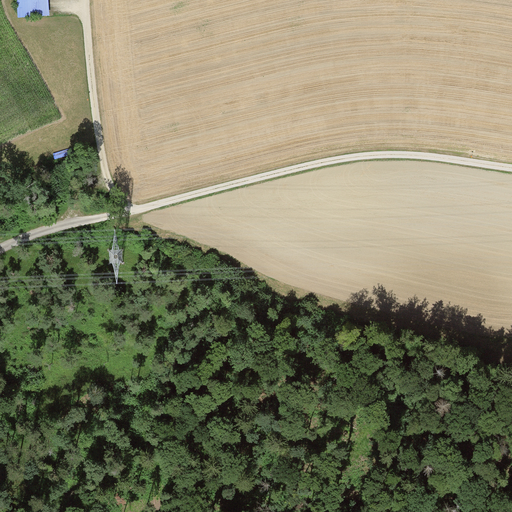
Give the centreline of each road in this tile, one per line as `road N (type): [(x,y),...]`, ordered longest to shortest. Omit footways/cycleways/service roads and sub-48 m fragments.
road 1 (track): [(0,251),(105,213),(355,158),(424,156),(511,168)]
road 2 (track): [(83,0),(106,186),(127,210)]
